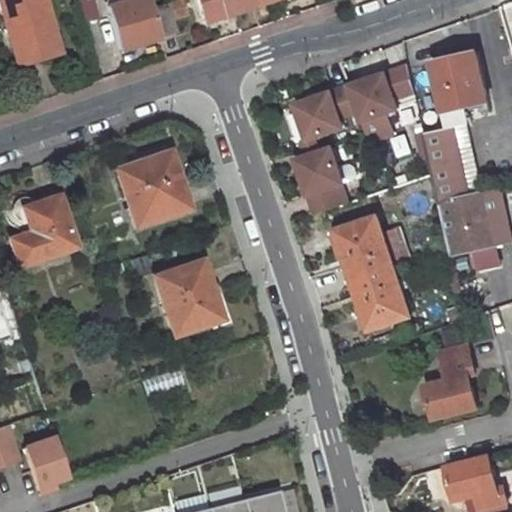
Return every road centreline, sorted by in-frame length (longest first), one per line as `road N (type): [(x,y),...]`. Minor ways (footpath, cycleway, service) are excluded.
road 1 (residential): [(217,67),(306,334),(341,469)]
road 2 (unclassified): [(217,67),(444,0)]
road 3 (unclassified): [(0,140),(217,67)]
road 4 (residential): [(511,422),(341,469)]
